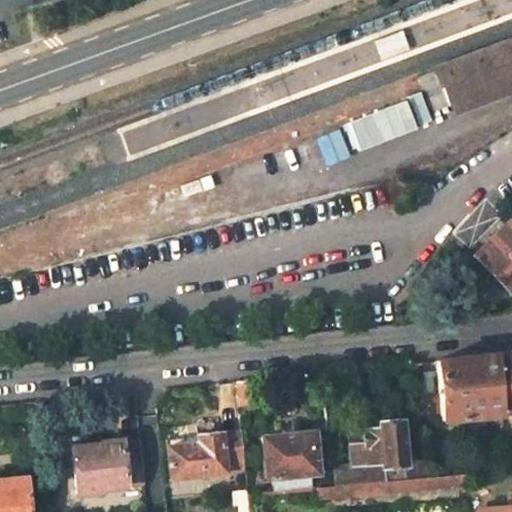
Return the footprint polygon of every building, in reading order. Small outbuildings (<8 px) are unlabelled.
[(379,61),(407,51),(400,32),(372,43),(379,61)] [(511,38),(433,68),(447,105),(511,81),(511,38)] [(511,228),(500,216),(467,249),(508,291),(511,286),(511,228)] [(500,412),(511,411),(511,352),(495,355),(500,412)] [(436,361),(442,421),(500,415),(500,412),(495,355),(436,361)] [(324,401),(343,399),(341,370),(323,373),(324,401)] [(237,408),(257,406),(254,379),(235,381),(237,408)] [(402,450),(399,422),(376,424),(377,428),(360,430),(360,437),(360,444),(345,445),(346,464),(329,465),(331,487),(348,485),(418,479),(415,449),(402,450)] [(240,432),(195,437),(196,444),(165,447),(169,479),(222,473),(222,471),(243,469),(240,432)] [(314,473),(310,432),(260,437),(263,478),(270,477),(271,492),(308,488),(307,473),(314,473)] [(345,438),(345,445),(360,444),(360,437),(345,438)] [(70,448),(75,492),(79,492),(79,494),(96,492),(96,490),(100,490),(100,486),(142,482),(138,440),(99,444),(99,445),(70,448)] [(430,477),(427,448),(415,449),(418,479),(430,477)] [(349,496),(461,486),(461,474),(430,477),(418,479),(348,485),(349,496)] [(27,511),(24,478),(0,480),(0,511),(27,511)]
